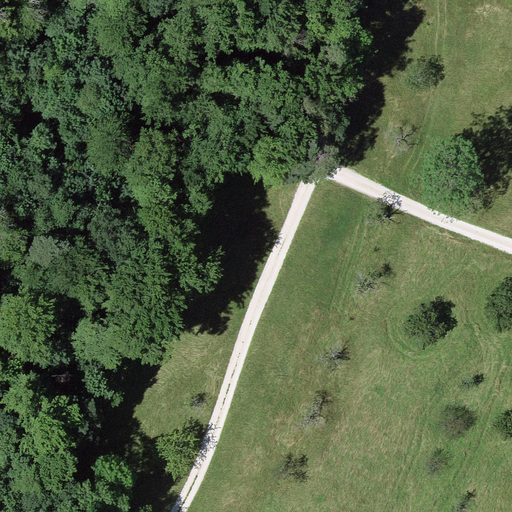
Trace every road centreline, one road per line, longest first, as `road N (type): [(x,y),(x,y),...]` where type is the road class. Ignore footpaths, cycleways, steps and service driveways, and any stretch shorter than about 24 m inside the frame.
road 1 (track): [(350,0),(313,167),(181,511)]
road 2 (track): [(511,249),(313,167)]
